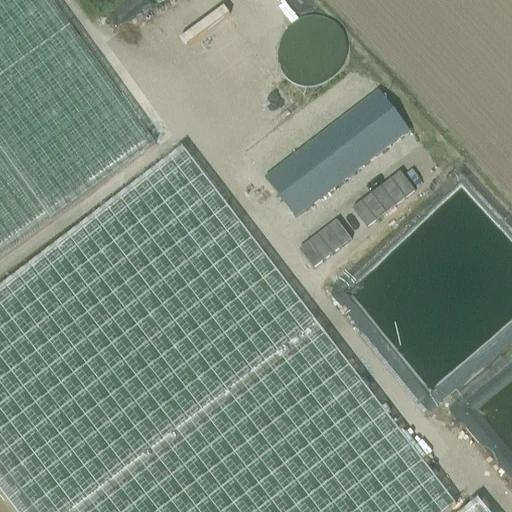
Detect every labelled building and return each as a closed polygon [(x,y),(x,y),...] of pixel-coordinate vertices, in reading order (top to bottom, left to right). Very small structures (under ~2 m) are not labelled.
[(0,0),(0,258),(50,223),(155,147),(49,0),(0,0)] [(382,101),(273,200),(306,237),(415,137),(382,101)] [(182,151),(0,289),(0,494),(13,511),(449,511),(455,508),(182,151)] [(426,155),(335,233),(351,251),(441,173),(426,155)] [(486,375),(458,409),(459,433),(447,423),(509,511),(511,511),(511,341),(497,360),(485,360),(486,375)] [(485,511),(477,502),(465,511),(485,511)]
